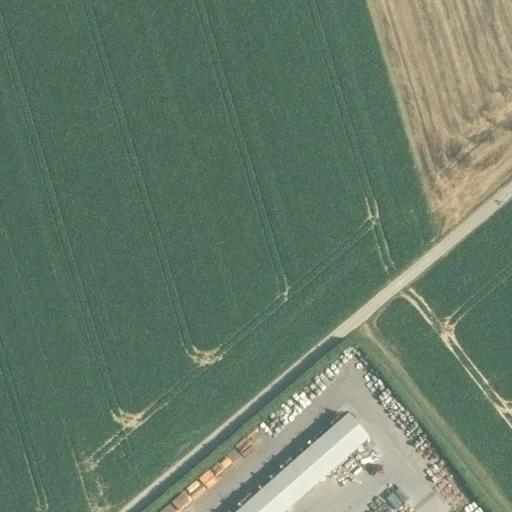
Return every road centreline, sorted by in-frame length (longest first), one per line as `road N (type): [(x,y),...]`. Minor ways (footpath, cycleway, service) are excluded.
road 1 (track): [(511,188),(129,511)]
road 2 (track): [(358,319),(511,511)]
